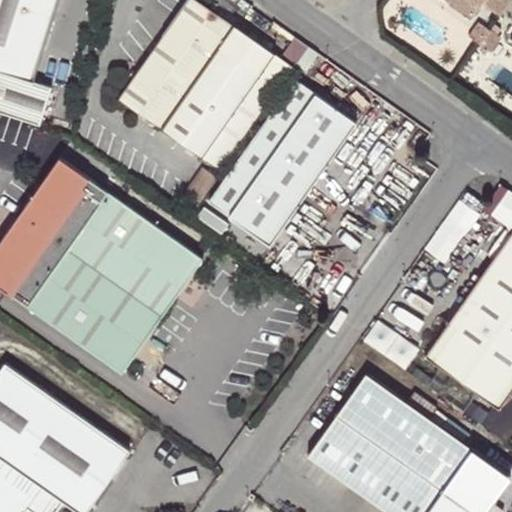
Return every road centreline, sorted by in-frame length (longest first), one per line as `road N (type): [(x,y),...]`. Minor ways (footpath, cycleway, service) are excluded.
road 1 (residential): [(477,139),(212,511)]
road 2 (unclassified): [(477,139),(338,37)]
